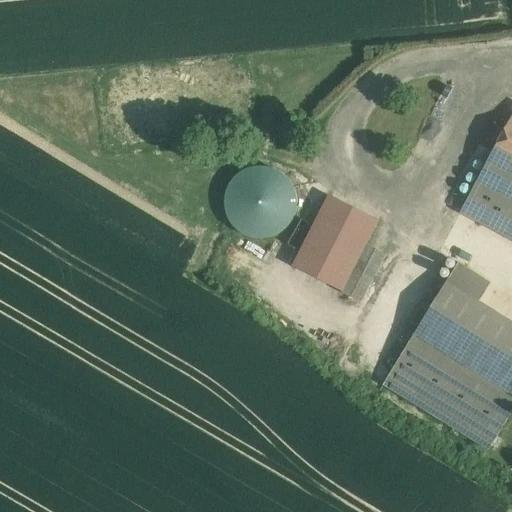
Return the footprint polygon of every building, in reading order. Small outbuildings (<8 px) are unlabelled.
[(511,117),(492,154),(511,164),(511,117)] [(511,164),(492,154),(461,212),(511,238),(511,164)] [(295,215),(297,201),(295,187),(287,176),(275,168),(261,166),(247,169),(236,177),(228,188),(225,202),(228,216),(236,227),(248,235),(262,238),(276,235),(287,227),(295,215)] [(375,224),(329,200),(296,263),(343,286),(375,224)] [(366,247),(344,290),(362,299),(384,256),(366,247)] [(490,282),(459,263),(448,282),(478,300),(490,282)] [(511,321),(478,300),(448,282),(416,333),(511,391),(511,321)] [(511,410),(511,391),(416,333),(385,383),(489,447),(511,410)]
